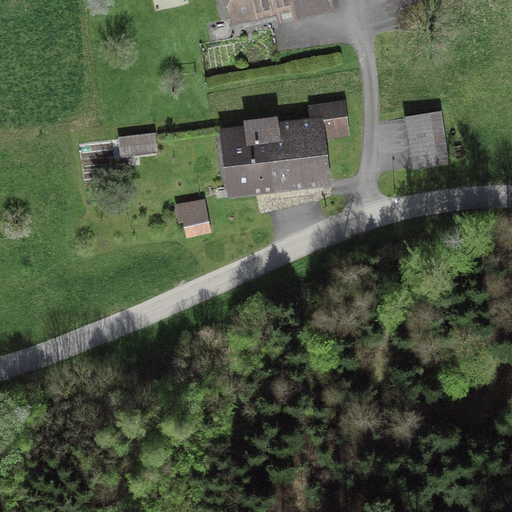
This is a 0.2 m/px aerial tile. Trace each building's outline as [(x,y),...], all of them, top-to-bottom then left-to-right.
[(227,0),(231,19),(311,0),(227,0)] [(422,0),(391,0),(399,27),(428,20),(422,0)] [(247,130),(223,133),(230,200),(329,189),(324,139),(347,137),(344,105),(308,109),(309,125),(280,128),(279,121),(246,125),(247,130)] [(440,116),(406,120),(411,163),(421,161),(422,171),(446,168),(440,116)] [(154,138),(119,143),(121,160),(157,155),(154,138)] [(204,204),(180,209),(186,242),(210,238),(204,204)] [(101,371),(84,380),(96,402),(114,393),(101,371)]
